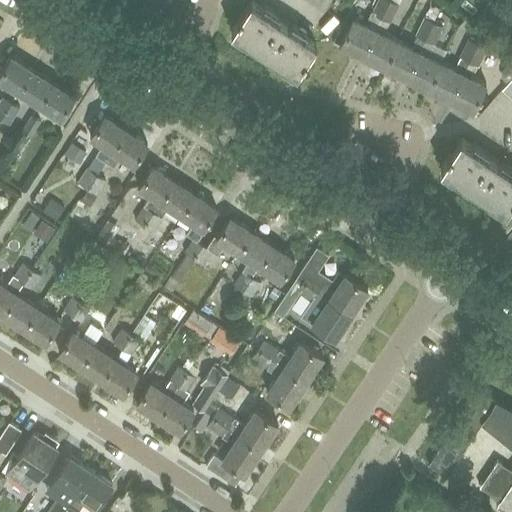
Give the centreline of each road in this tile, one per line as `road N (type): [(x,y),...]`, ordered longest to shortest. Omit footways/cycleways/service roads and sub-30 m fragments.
road 1 (unclassified): [(292,511),(446,282)]
road 2 (unclassified): [(222,511),(0,367)]
road 3 (unclassified): [(377,228),(166,93)]
road 4 (unclassified): [(166,93),(20,0)]
road 5 (residential): [(377,228),(413,148),(395,124),(351,120)]
